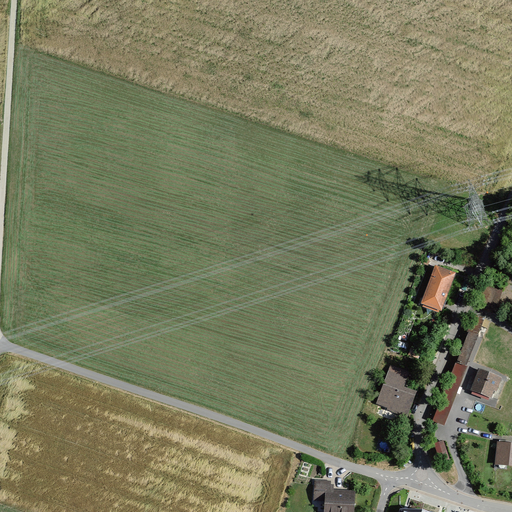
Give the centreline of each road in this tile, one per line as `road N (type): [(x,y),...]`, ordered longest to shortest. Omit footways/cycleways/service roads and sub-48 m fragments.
road 1 (residential): [(389,478),(0,343)]
road 2 (residential): [(511,194),(424,402),(417,430),(425,484)]
road 3 (unclassified): [(13,0),(0,238)]
